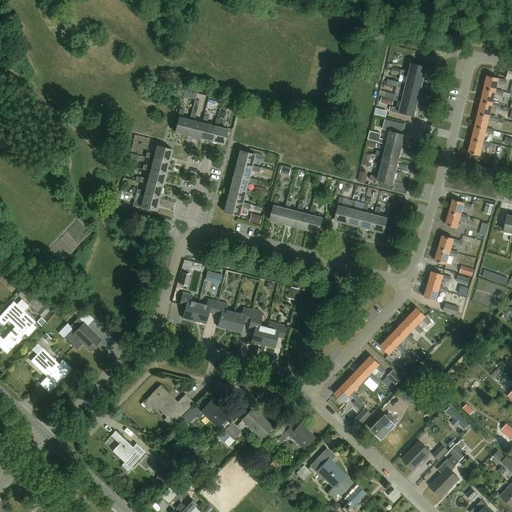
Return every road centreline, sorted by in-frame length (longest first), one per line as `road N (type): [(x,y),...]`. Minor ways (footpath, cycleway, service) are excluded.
road 1 (residential): [(154,340),(180,245),(197,232),(408,284)]
road 2 (residential): [(307,396),(431,511)]
road 3 (residential): [(154,340),(280,373),(307,396)]
road 4 (residential): [(307,396),(408,284)]
road 5 (residential): [(46,437),(154,340)]
road 6 (residential): [(408,284),(442,161)]
